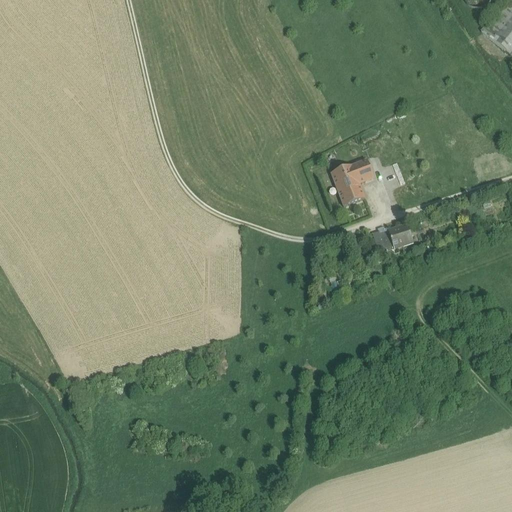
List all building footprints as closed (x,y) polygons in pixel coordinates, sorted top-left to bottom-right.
[(492,2),(492,0),(464,0),(464,2),(468,7),(473,10),(478,11),(484,10),(489,6),(492,2)] [(511,0),(509,0),(481,34),(511,59),(511,0)] [(367,162),(331,176),(344,209),(365,201),(360,186),(374,181),(367,162)] [(379,165),(380,171),(393,168),(391,162),(379,165)] [(419,187),(412,190),(415,197),(422,193),(419,187)] [(407,226),(379,235),(385,254),(386,254),(387,255),(388,254),(413,245),(407,226)]
